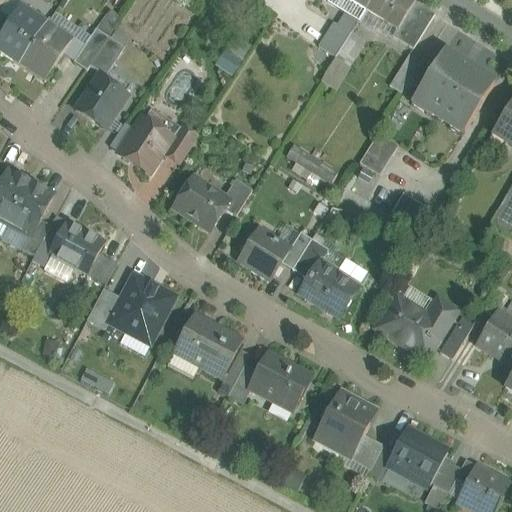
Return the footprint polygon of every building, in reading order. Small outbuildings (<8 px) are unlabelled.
[(0,0),(0,15),(1,16),(11,0),(0,0)] [(373,0),(346,0),(366,12),(373,0)] [(415,5),(407,0),(373,0),(366,12),(397,31),(398,32),(415,5)] [(415,5),(398,32),(397,31),(393,38),(413,51),(435,17),(415,5)] [(21,11),(0,42),(0,54),(20,68),(46,28),(21,11)] [(346,14),(337,28),(351,36),(352,35),(359,23),(346,14)] [(337,28),(334,25),(327,35),(345,46),(351,36),(337,28)] [(46,28),(20,68),(45,84),(72,44),(46,28)] [(96,31),(74,64),(87,73),(91,68),(110,40),(96,31)] [(345,46),(327,35),(319,49),(336,59),(336,60),(345,46)] [(366,44),(352,35),(351,36),(345,46),(359,55),(366,44)] [(110,40),(91,68),(106,79),(125,50),(110,40)] [(359,55),(345,46),(336,60),(336,59),(335,60),(350,69),(359,55)] [(443,55),(412,105),(451,129),(452,127),(464,135),(494,87),(470,72),(471,71),(461,64),(460,66),(443,55)] [(413,60),(402,77),(410,82),(421,65),(413,60)] [(128,99),(98,79),(75,112),(105,132),(128,99)] [(511,106),(493,136),(495,137),(498,132),(511,141),(511,106)] [(172,141),(141,122),(119,157),(149,177),(163,156),(172,141)] [(183,130),(174,143),(172,141),(163,156),(179,167),(197,140),(183,130)] [(399,148),(378,135),(359,167),(380,179),(399,148)] [(286,161),(295,165),(291,173),(330,190),(339,170),(292,148),(286,161)] [(31,186),(8,173),(0,188),(0,223),(9,228),(31,186)] [(224,200),(193,181),(190,185),(187,186),(184,191),(185,194),(182,198),(179,199),(176,203),(177,206),(174,211),(210,235),(225,213),(230,204),(224,200)] [(236,183),(224,200),(230,204),(225,213),(236,220),(253,193),(236,183)] [(31,186),(9,228),(30,239),(32,240),(41,223),(54,198),(31,186)] [(511,193),(498,219),(495,217),(489,228),(511,240),(511,193)] [(435,214),(403,196),(391,216),(422,235),(435,214)] [(51,229),(43,244),(53,250),(67,225),(56,219),(51,229)] [(41,223),(32,240),(30,239),(22,253),(35,260),(43,244),(51,229),(41,223)] [(105,245),(67,225),(53,250),(49,258),(52,259),(45,273),(67,285),(74,271),(87,278),(99,256),(105,245)] [(259,232),(239,264),(270,284),(282,266),(291,252),(259,232)] [(291,252),(282,266),(293,273),(312,243),(301,236),(291,252)] [(329,253),(312,243),(293,273),(309,283),(320,266),(321,266),(329,253)] [(99,256),(87,278),(106,288),(117,266),(99,256)] [(321,266),(320,266),(309,283),(300,296),(340,321),(359,290),(321,266)] [(134,278),(121,302),(109,327),(126,336),(128,332),(153,346),(177,300),(134,278)] [(496,292),(483,313),(494,319),(498,313),(500,313),(508,300),(496,292)] [(431,320),(396,299),(375,332),(376,333),(377,336),(385,341),(389,341),(427,364),(458,314),(441,304),(431,320)] [(511,321),(500,313),(498,313),(494,319),(476,348),(511,371),(511,321)] [(241,345),(194,320),(175,356),(221,380),(222,381),(238,352),(241,345)] [(458,325),(439,355),(452,363),(471,332),(458,325)] [(238,352),(222,381),(221,380),(219,383),(233,390),(245,368),(250,359),(238,352)] [(311,382),(268,359),(259,376),(251,391),(252,392),(293,414),(311,382)] [(233,390),(228,400),(243,409),(252,392),(251,391),(259,376),(245,368),(233,390)] [(86,371),(82,381),(110,393),(115,383),(86,371)] [(372,414),(340,397),(333,411),(326,411),(321,420),(325,426),(317,441),(346,457),(344,460),(347,461),(358,440),(362,442),(364,439),(369,430),(365,427),(372,414)] [(445,452),(407,433),(395,455),(388,470),(389,470),(425,489),(445,452)] [(364,439),(362,442),(358,440),(347,461),(370,474),(383,449),(364,439)] [(370,474),(369,476),(382,483),(389,470),(388,470),(395,455),(383,449),(370,474)] [(445,463),(432,488),(449,496),(456,483),(456,482),(462,471),(445,463)] [(462,471),(456,482),(456,483),(466,488),(476,469),(466,463),(462,471)] [(496,511),(510,487),(476,469),(466,488),(458,503),(475,511),(496,511)]
